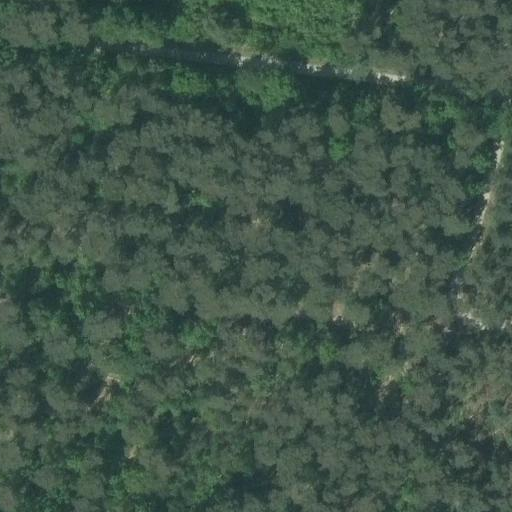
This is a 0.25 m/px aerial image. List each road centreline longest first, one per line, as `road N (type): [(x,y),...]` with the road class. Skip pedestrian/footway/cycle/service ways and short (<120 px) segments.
road 1 (track): [(0,41),(159,51),(511,95)]
road 2 (track): [(0,304),(430,323),(452,316)]
road 3 (track): [(452,316),(505,95)]
road 4 (track): [(446,511),(427,391),(447,318)]
